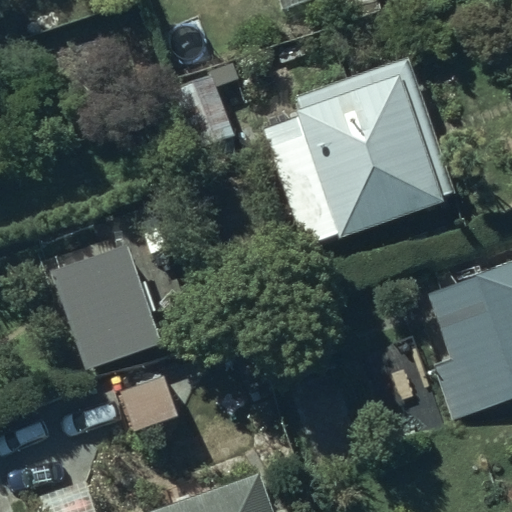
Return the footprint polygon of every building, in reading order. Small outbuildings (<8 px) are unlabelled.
[(436,200),(400,72),(288,104),(324,231),(436,200)] [(129,245),(53,271),(88,372),(164,345),(129,245)] [(511,276),(434,298),(463,402),(511,387),(511,276)] [(165,374),(120,390),(136,435),(181,420),(165,374)] [(255,511),(251,500),(214,511),(255,511)]
